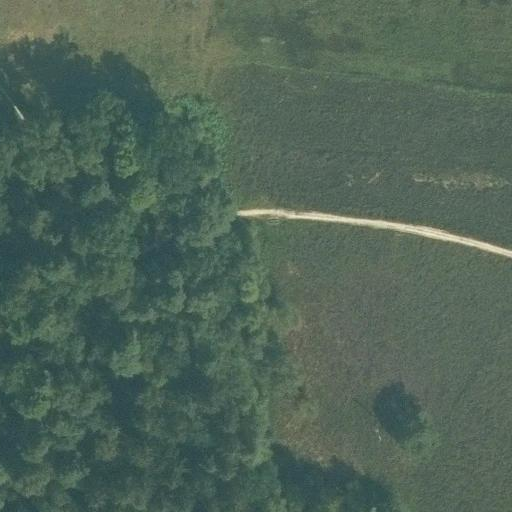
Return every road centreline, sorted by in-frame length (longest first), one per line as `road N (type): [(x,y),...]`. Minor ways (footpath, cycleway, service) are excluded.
road 1 (track): [(105,257),(138,258),(195,227),(255,212),(346,218),(511,254)]
road 2 (track): [(29,511),(105,257)]
road 3 (track): [(0,88),(105,257)]
